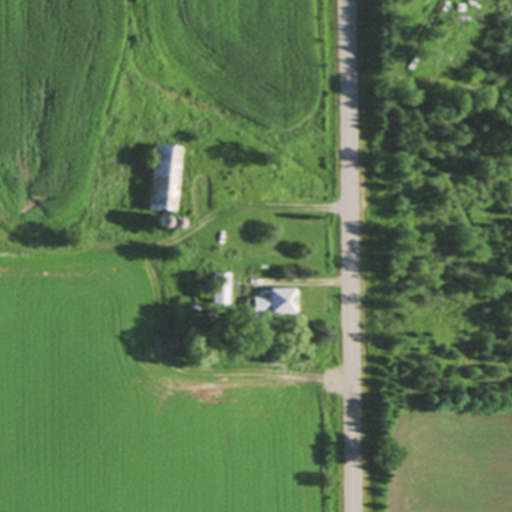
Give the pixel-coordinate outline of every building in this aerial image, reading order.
[(178,146),(172,208),(146,206),(152,143),(178,146)] [(158,214),(159,215),(160,215),(161,215),(162,216),(162,217),(163,218),(163,219),(163,220),(163,221),(163,222),(162,222),(162,223),(161,224),(160,224),(159,225),(158,225),(157,225),(156,225),(155,224),(154,224),(153,223),(153,222),(152,222),(152,221),(152,220),(152,219),(152,218),(153,217),(153,216),(154,215),(155,215),(156,215),(157,214),(158,214)] [(169,216),(170,216),(171,216),(172,217),(173,217),(173,218),(174,219),(174,220),(174,221),(175,222),(174,222),(174,223),(174,224),(173,225),(173,226),(172,226),(171,227),(170,227),(169,227),(168,227),(167,227),(166,226),(165,225),(164,224),(164,223),(164,222),(164,221),(164,220),(164,219),(165,218),(166,217),(167,216),(168,216),(169,216)] [(227,272),(226,303),(211,302),(211,280),(206,280),(206,272),(227,272)] [(290,308),(290,311),(251,311),(251,309),(246,309),(246,294),(265,294),(265,288),(294,288),(294,308),(290,308)]
